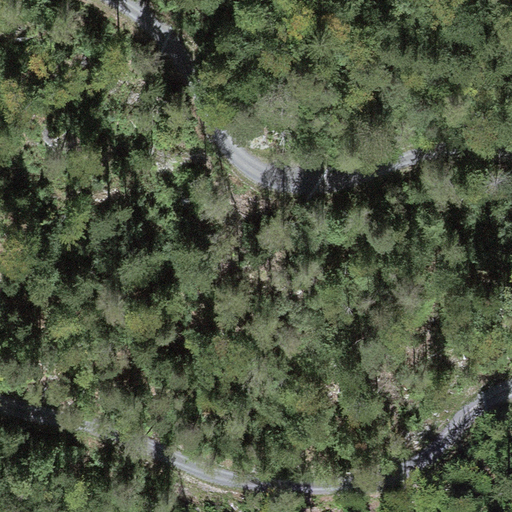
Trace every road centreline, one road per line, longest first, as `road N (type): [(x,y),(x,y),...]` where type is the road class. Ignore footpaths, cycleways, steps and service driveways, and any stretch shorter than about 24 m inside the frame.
road 1 (unclassified): [(511,391),(496,394),(443,443),(382,482),(227,478),(0,402)]
road 2 (unclassified): [(119,0),(185,58),(235,158),(270,180),(354,175),(471,145),(511,151)]
